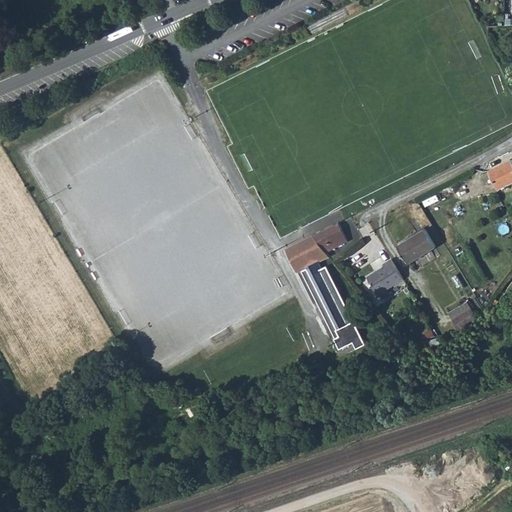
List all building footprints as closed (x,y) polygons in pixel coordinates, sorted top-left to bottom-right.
[(511,182),(511,159),(492,170),(501,188),(511,182)] [(315,236),(326,251),(349,241),(339,223),(314,236),(315,236)] [(437,246),(427,230),(415,238),(414,236),(399,246),(409,263),(437,246)] [(288,249),(298,271),(306,267),(319,261),(330,255),(326,251),(315,236),(288,249)] [(404,279),(392,259),(384,264),(385,266),(368,277),(378,294),(404,279)] [(333,319),(338,329),(350,323),(319,261),(306,267),(329,312),(334,309),(337,317),(333,319)] [(366,326),(352,299),(346,301),(360,329),(365,326),(366,326)] [(449,312),(454,320),(472,309),(468,301),(449,312)] [(454,320),(459,329),(478,318),(472,309),(454,320)] [(358,330),(363,339),(369,336),(365,326),(360,329),(358,330)] [(365,343),(363,339),(358,330),(344,337),(351,351),(365,343)]
